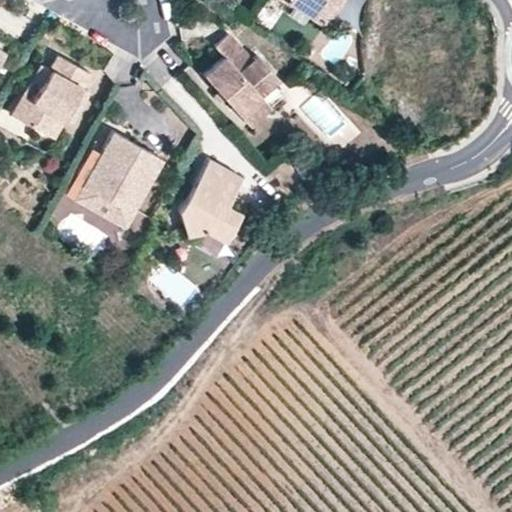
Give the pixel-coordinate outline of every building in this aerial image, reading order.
[(287,0),(320,21),(333,0),(287,0)] [(250,56),(225,29),(212,42),(221,52),(201,70),(216,87),(223,95),(237,110),(258,91),(277,75),(255,51),(250,56)] [(88,71),(56,54),(48,68),(40,64),(31,79),(40,84),(31,100),(23,95),(11,115),(52,137),(63,118),(74,98),(61,92),(67,80),(80,87),(80,86),(88,71)] [(80,87),(67,80),(61,92),(74,98),(80,87)] [(70,121),(87,90),(80,86),(80,87),(74,98),(63,118),(70,121)] [(223,95),(216,87),(211,92),(218,99),(223,95)] [(268,103),(258,91),(237,110),(247,121),(268,103)] [(158,156),(110,130),(98,151),(80,184),(128,210),(158,156)] [(72,180),(80,184),(98,151),(90,147),(72,180)] [(208,158),(180,208),(187,234),(206,229),(224,239),(240,211),(227,203),(242,176),(208,158)] [(128,210),(80,184),(72,180),(64,194),(120,225),(128,210)] [(224,239),(206,229),(198,244),(216,253),(224,239)]
